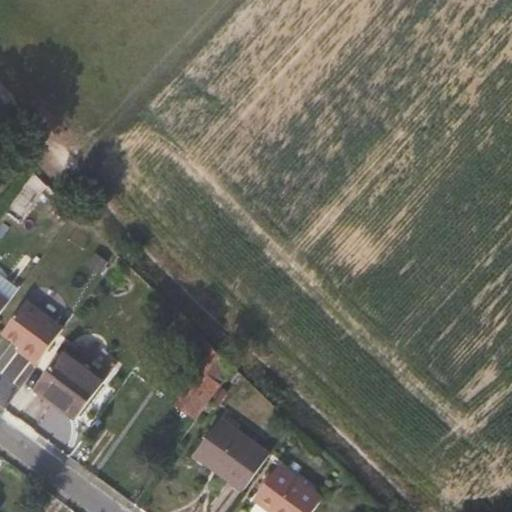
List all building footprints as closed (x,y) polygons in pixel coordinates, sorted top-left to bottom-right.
[(0,315),(20,289),(0,274),(0,315)] [(40,361),(64,328),(27,302),(4,334),(40,361)] [(158,336),(169,321),(157,313),(146,327),(158,336)] [(202,344),(185,331),(176,342),(193,355),(202,344)] [(70,340),(35,387),(77,418),(108,377),(84,360),(90,352),(88,347),(76,339),(70,340)] [(193,380),(201,368),(190,360),(182,372),(193,380)] [(197,418),(222,384),(201,368),(193,380),(176,402),(197,418)] [(270,454),(219,419),(195,451),(229,476),(227,480),(243,491),(270,454)] [(312,511),(322,500),(277,467),(255,498),(273,511),(312,511)]
